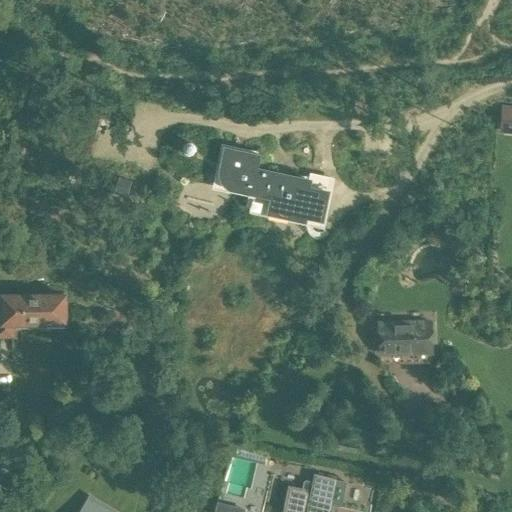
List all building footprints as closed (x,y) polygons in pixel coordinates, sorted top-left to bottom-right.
[(511,130),(511,106),(502,105),(499,129),(511,130)] [(255,154),(224,148),(216,185),(247,191),(246,193),(248,194),(249,189),(271,194),(267,212),(313,222),(316,222),(319,220),(320,218),(326,192),(305,188),(307,180),(253,168),(257,153),(255,152),(255,154)] [(117,177),(111,193),(124,197),(129,181),(117,177)] [(63,322),(63,296),(1,296),(1,300),(0,299),(0,334),(12,334),(12,322),(29,322),(29,326),(43,326),(43,322),(63,322)] [(379,353),(430,351),(428,322),(378,324),(379,353)] [(208,498),(215,468),(199,464),(191,493),(208,498)] [(306,481),(302,483),(301,488),(288,485),(281,511),(326,511),(328,504),(339,506),(345,481),(313,474),(311,482),(306,481)] [(112,511),(88,497),(78,511),(112,511)]
